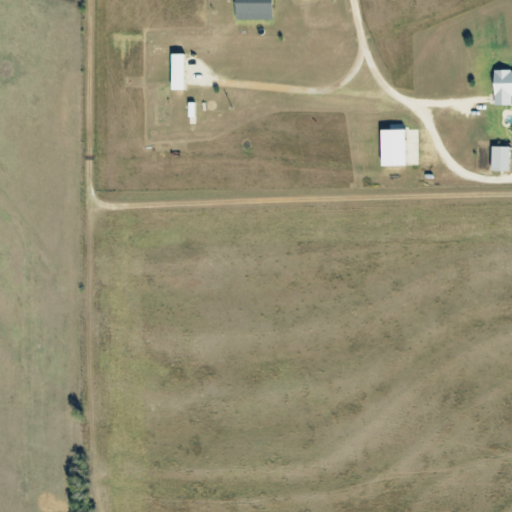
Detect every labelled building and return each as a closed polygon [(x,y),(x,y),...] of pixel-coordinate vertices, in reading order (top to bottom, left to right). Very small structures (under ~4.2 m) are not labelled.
[(273,0),(236,0),(237,20),(274,19),(273,0)] [(172,90),(186,90),(185,53),(172,53),(172,90)] [(511,70),(494,70),(494,105),(511,105),(511,96),(511,95),(511,70)] [(382,130),(383,166),(406,166),(406,128),(391,128),(391,130),(382,130)] [(511,147),(492,146),(492,170),(510,171),(511,147)]
